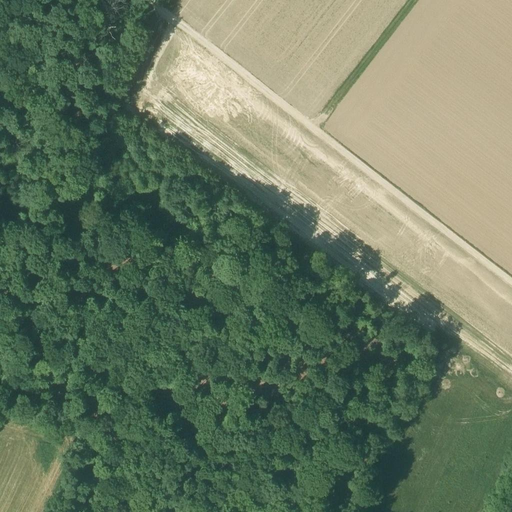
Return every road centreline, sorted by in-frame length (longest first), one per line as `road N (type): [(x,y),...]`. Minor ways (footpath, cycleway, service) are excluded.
road 1 (track): [(511,282),(167,14)]
road 2 (track): [(0,370),(118,100),(167,14)]
road 3 (track): [(312,127),(411,0)]
